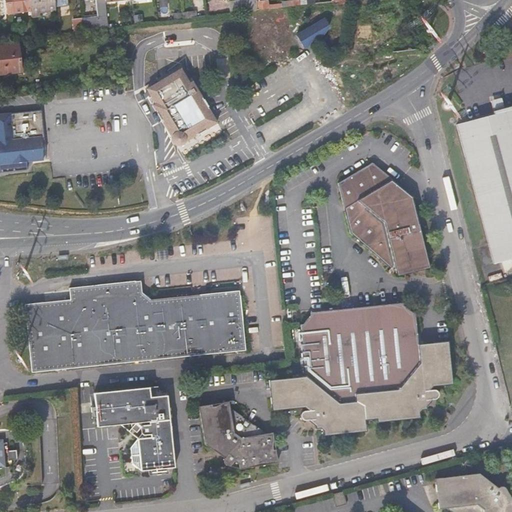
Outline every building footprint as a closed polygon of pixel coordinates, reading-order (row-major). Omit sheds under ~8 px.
[(3,0),(5,14),(30,11),(29,0),(3,0)] [(55,11),(54,0),(29,0),(30,11),(31,14),(55,11)] [(83,31),(108,28),(105,1),(104,0),(96,0),(98,16),(81,18),(83,31)] [(228,14),(257,10),(255,0),(251,0),(227,3),(228,14)] [(262,0),(255,0),(257,10),(269,9),(268,5),(267,0),(266,0),(262,0)] [(182,19),(196,17),(195,11),(182,12),(182,19)] [(142,22),(141,14),(132,15),(134,23),(142,22)] [(302,48),(319,37),(315,32),(327,25),(321,17),(293,35),(302,48)] [(73,32),(83,31),(81,18),(71,19),(73,32)] [(3,74),(24,72),(21,45),(0,46),(0,48),(1,57),(0,57),(0,72),(3,72),(3,74)] [(185,141),(217,122),(192,82),(190,83),(181,69),(147,89),(155,104),(153,105),(171,137),(171,139),(172,141),(173,143),(175,145),(176,146),(178,146),(180,146),(182,145),(183,144),(184,143),(185,141)] [(457,128),(491,267),(511,261),(511,108),(494,113),(495,119),(457,128)] [(0,113),(0,165),(43,160),(40,138),(44,138),(41,110),(0,113)] [(405,191),(406,191),(372,163),(338,183),(350,234),(392,270),(395,269),(397,276),(430,267),(419,226),(419,224),(417,223),(416,223),(414,223),(413,224),(411,218),(416,211),(413,197),(405,191)] [(139,280),(134,281),(137,306),(239,295),(238,290),(148,300),(140,293),(139,280)] [(137,306),(134,281),(81,287),(82,298),(24,304),(31,372),(244,349),(239,295),(137,306)] [(402,303),(376,305),(377,314),(339,318),(338,309),(310,312),(311,314),(305,324),(303,325),(308,375),(270,380),(274,411),(306,407),(308,409),(308,410),(305,410),(303,412),(303,414),(303,416),(304,418),(306,419),(308,419),(315,418),(316,428),(324,427),(324,434),(363,429),(368,425),(368,418),(377,417),(382,420),(420,415),(419,408),(427,407),(426,398),(434,397),(436,396),(437,394),(438,392),(437,390),(436,389),(434,388),(433,387),(428,388),(427,387),(432,382),(453,379),(449,340),(419,343),(415,312),(413,313),(402,306),(402,303)] [(376,305),(338,309),(339,318),(377,314),(376,305)] [(139,434),(171,431),(167,398),(167,395),(150,397),(149,386),(93,392),(97,426),(122,423),(135,422),(139,425),(140,433),(139,434)] [(238,467),(275,463),(271,433),(265,434),(229,407),(228,402),(199,406),(204,442),(222,456),(221,457),(221,459),(222,462),(224,463),(225,464),(229,463),(231,462),(231,460),(238,464),(238,467)] [(122,423),(137,438),(139,434),(140,433),(139,425),(135,422),(122,423)] [(175,467),(171,431),(139,434),(137,438),(137,439),(141,471),(175,467)] [(132,462),(141,471),(137,439),(130,447),(132,462)] [(8,451),(9,461),(18,460),(17,450),(8,451)] [(477,471),(433,477),(437,508),(444,507),(444,508),(449,511),(511,511),(511,502),(511,498),(507,498),(502,495),(504,492),(505,490),(504,487),(502,486),(499,486),(497,487),(495,490),(490,487),(490,485),(477,471)] [(340,493),(329,496),(329,499),(332,508),(343,505),(340,493)]
